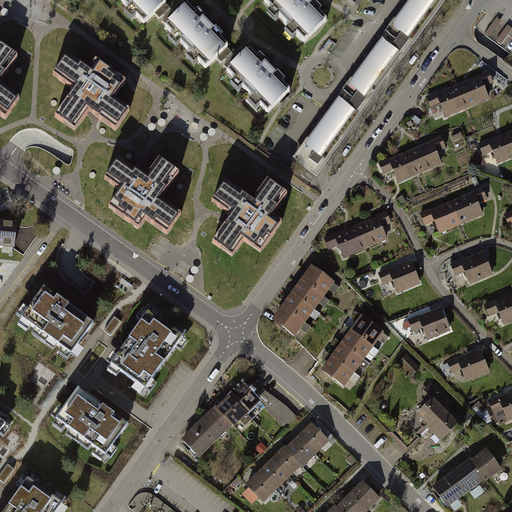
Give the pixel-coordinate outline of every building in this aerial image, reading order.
[(166,4),(162,0),(120,0),(144,25),(166,4)] [(326,21),(306,0),(265,0),(264,1),(304,43),(326,21)] [(445,0),(411,0),(295,160),(317,176),(445,0)] [(229,49),(187,7),(166,28),(207,69),(229,49)] [(0,112),(6,117),(18,99),(0,87),(0,79),(17,55),(0,43),(0,112)] [(290,91),(250,51),(229,72),(269,112),(290,91)] [(67,53),(55,70),(75,85),(54,114),(71,127),(86,107),(115,128),(127,110),(112,99),(125,80),(100,62),(93,72),(67,53)] [(493,83),(488,73),(478,77),(479,79),(458,87),(467,107),(488,99),(483,87),(493,83)] [(437,94),(427,99),(431,108),(441,104),(446,116),(467,107),(458,87),(438,96),(437,94)] [(490,141),(479,145),(483,155),(493,151),(498,163),(511,156),(511,137),(511,134),(490,142),(490,141)] [(445,149),(441,139),(431,143),(431,145),(411,153),(419,173),(440,165),(435,153),(445,149)] [(390,160),(380,165),(384,174),(394,170),(398,182),(419,173),(411,153),(390,162),(390,160)] [(169,233),(181,216),(159,201),(180,171),(162,160),(149,180),(119,159),(107,177),(123,188),(110,207),(135,225),(142,215),(169,233)] [(287,193),(270,181),(255,202),(226,181),(213,199),(233,212),(213,242),(230,254),(241,238),(261,252),(279,226),(269,220),(287,193)] [(487,199),(483,189),(473,194),(473,195),(453,203),(461,224),(482,215),(477,203),(487,199)] [(432,211),(421,215),(425,225),(435,221),(440,232),(461,224),(453,203),(432,212),(432,211)] [(390,223),(386,214),(376,218),(376,219),(356,228),(364,248),(385,239),(380,227),(390,223)] [(0,247),(14,248),(16,222),(0,220),(0,247)] [(335,235),(325,239),(329,249),(339,245),(344,257),(364,248),(356,228),(335,236),(335,235)] [(462,260),(452,264),(456,274),(466,270),(471,282),(492,273),(483,253),(463,262),(462,260)] [(390,270),(379,274),(383,284),(393,280),(398,292),(419,283),(411,263),(390,271),(390,270)] [(313,268),(304,282),(323,296),(331,285),(319,272),(313,268)] [(304,282),(294,295),(313,309),(323,296),(304,282)] [(91,322),(42,287),(21,317),(70,352),(91,322)] [(294,295),(285,307),(304,322),(313,309),(294,295)] [(497,301),(486,306),(490,315),(500,311),(505,323),(511,320),(511,296),(497,303),(497,301)] [(304,322),(285,307),(276,320),(289,332),(294,336),(304,322)] [(420,317),(410,322),(414,331),(424,327),(429,339),(449,330),(441,310),(421,319),(420,317)] [(181,336),(149,313),(112,363),(144,387),(181,336)] [(363,318),(353,332),(372,346),(381,335),(368,322),(363,318)] [(353,332),(344,345),(363,359),(372,346),(353,332)] [(344,345),(334,358),(354,372),(363,359),(344,345)] [(459,359),(449,363),(453,373),(463,369),(467,381),(488,372),(480,352),(459,360),(459,359)] [(354,372),(334,358),(326,370),(338,382),(344,386),(354,372)] [(256,396),(244,384),(231,397),(247,413),(260,400),(256,396)] [(126,424),(78,389),(56,418),(105,453),(126,424)] [(262,390),(256,396),(260,400),(287,428),(297,418),(286,406),(262,390)] [(439,393),(418,414),(443,439),(458,425),(440,407),(446,401),(439,393)] [(501,399),(490,403),(494,413),(504,409),(509,420),(511,419),(511,395),(501,400),(501,399)] [(247,413),(231,397),(218,409),(233,424),(234,425),(247,413)] [(200,424),(216,440),(233,424),(218,409),(217,407),(200,424)] [(216,440),(200,424),(183,440),(199,456),(216,440)] [(313,425),(300,438),(315,453),(328,440),(313,425)] [(300,438),(288,450),(301,463),(303,465),(315,453),(300,438)] [(268,448),(263,442),(256,449),(262,454),(268,448)] [(286,448),(272,461),(287,477),(301,463),(288,450),(286,448)] [(487,452),(472,463),(484,479),(486,481),(501,470),(487,452)] [(272,461),(260,474),(275,489),(287,477),(272,461)] [(484,479),(472,463),(470,461),(452,474),(466,492),(484,479)] [(260,474),(248,487),(263,501),(275,489),(260,474)] [(466,492),(452,474),(434,488),(447,506),(466,492)] [(52,511),(59,503),(27,481),(4,511),(52,511)] [(365,484),(351,497),(365,511),(366,511),(380,499),(365,484)] [(365,511),(351,497),(338,510),(340,511),(365,511)]
